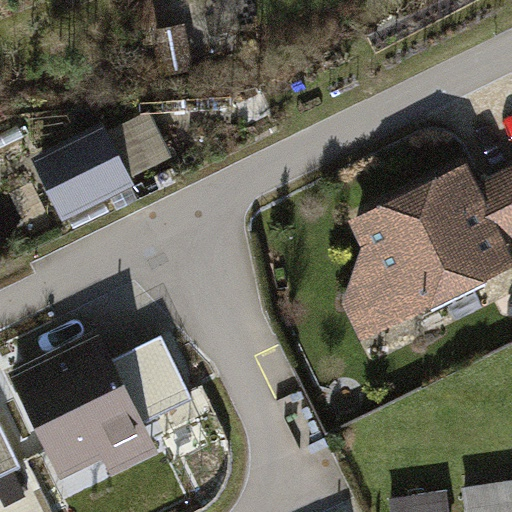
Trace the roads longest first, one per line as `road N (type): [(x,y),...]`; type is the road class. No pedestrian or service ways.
road 1 (residential): [(511,54),(182,220)]
road 2 (residential): [(287,445),(182,220)]
road 3 (residential): [(182,220),(0,309)]
